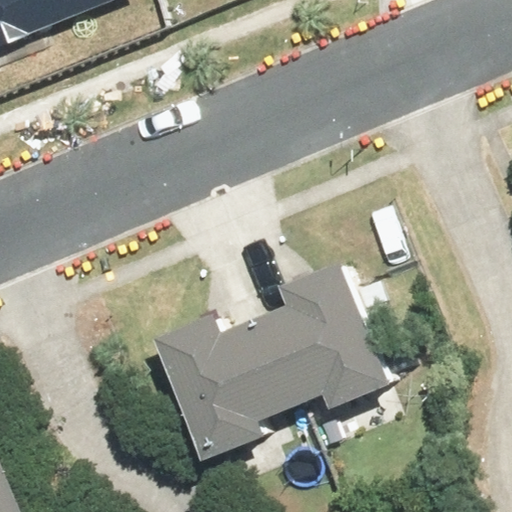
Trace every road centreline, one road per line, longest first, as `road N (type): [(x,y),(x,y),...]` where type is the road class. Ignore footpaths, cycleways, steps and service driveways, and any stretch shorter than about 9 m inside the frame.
road 1 (residential): [(35,208),(448,47)]
road 2 (residential): [(161,511),(35,208)]
road 3 (residential): [(511,210),(448,47)]
